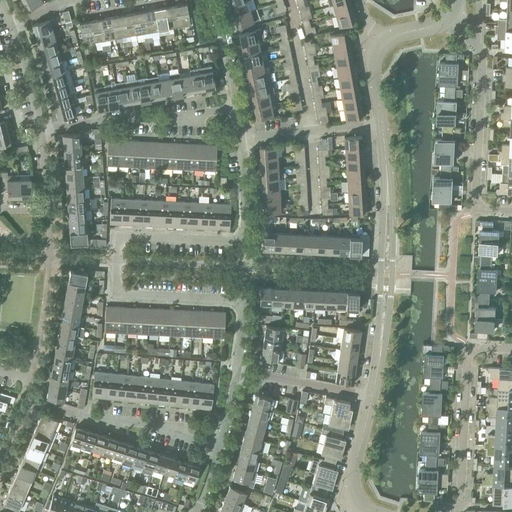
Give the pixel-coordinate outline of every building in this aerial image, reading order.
[(42,2),(41,0),(22,0),(27,9),(42,2)] [(230,6),(234,16),(250,11),(247,0),(230,6)] [(333,5),(336,15),(353,11),(350,0),(333,5)] [(508,1),(508,10),(511,10),(511,0),(499,0),(500,1),(508,1)] [(191,25),(187,3),(176,5),(180,27),(191,25)] [(165,7),(169,29),(180,27),(176,5),(165,7)] [(165,7),(154,9),(158,31),(169,29),(165,7)] [(148,33),(158,31),(154,9),(144,11),(148,33)] [(73,25),(68,10),(62,12),(67,26),(73,25)] [(496,29),(511,29),(511,10),(508,10),(507,19),(499,19),(499,25),(496,25),(496,29)] [(144,11),(133,13),(137,35),(148,33),(144,11)] [(254,22),(250,11),(234,16),(237,27),(239,26),(240,30),(253,26),(252,22),(254,22)] [(356,22),(353,11),(336,15),(339,27),(356,22)] [(138,39),(137,35),(133,13),(122,15),(126,37),(127,41),(131,40),(138,39)] [(112,17),(116,39),(122,37),(123,41),(127,41),(126,37),(122,15),(112,17)] [(109,44),(111,44),(110,40),(116,39),(112,17),(101,19),(105,41),(105,44),(109,43),(109,44)] [(51,25),(55,23),(54,18),(33,24),(36,35),(53,30),(51,25)] [(105,41),(101,19),(90,21),(94,43),(105,41)] [(94,43),(90,21),(79,23),(83,45),(94,43)] [(239,33),(241,44),(258,40),(263,39),(261,29),(254,30),(253,26),(240,30),(241,33),(239,33)] [(511,49),(511,29),(496,29),(496,32),(498,32),(498,39),(506,39),(506,49),(511,49)] [(36,35),(39,45),(56,41),(53,30),(36,35)] [(347,31),(330,34),(332,45),(349,42),(347,31)] [(241,44),(243,54),(260,51),(258,40),(241,44)] [(59,51),(56,41),(39,45),(42,56),(59,51)] [(351,53),(349,42),(332,45),(334,56),(351,53)] [(61,61),(59,51),(42,56),(45,66),(62,61),(61,61)] [(243,54),(246,65),(263,62),(260,51),(243,54)] [(351,53),(334,56),(336,66),(353,63),(351,53)] [(465,54),(447,54),(446,62),(440,62),(439,73),(459,74),(459,70),(457,69),(457,58),(464,59),(465,54)] [(45,66),(48,77),(64,72),(69,71),(66,60),(61,61),(62,61),(45,66)] [(246,65),(248,76),(265,72),(263,62),(246,65)] [(355,74),(353,63),(336,66),(338,77),(355,74)] [(211,66),(200,67),(205,90),(216,88),(212,71),(211,66)] [(190,69),(191,75),(192,77),(194,91),(205,90),(200,67),(190,69)] [(503,73),(503,77),(511,77),(511,67),(506,67),(506,73),(503,73)] [(64,72),(48,77),(51,87),(67,82),(72,81),(69,71),(64,72)] [(169,78),(170,78),(173,95),(183,93),(180,76),(180,77),(179,72),(169,74),(169,78)] [(248,76),(250,86),(267,83),(265,72),(248,76)] [(459,78),(459,74),(439,73),(439,84),(445,85),(445,93),(463,94),(463,90),(456,89),(456,78),(459,78)] [(127,81),(126,81),(130,103),(141,101),(137,79),(136,74),(126,76),(127,81)] [(355,74),(338,77),(340,88),(357,85),(355,74)] [(192,92),(194,91),(192,77),(191,75),(180,76),(183,93),(192,92)] [(151,99),(162,97),(159,80),(158,80),(158,76),(147,78),(151,99)] [(141,101),(151,99),(147,78),(147,77),(137,79),(141,101)] [(511,87),(511,77),(503,77),(503,81),(505,81),(505,87),(511,87)] [(169,78),(159,80),(162,97),(173,95),(170,78),(169,78)] [(111,83),(105,85),(109,107),(120,105),(115,83),(114,80),(111,81),(111,83)] [(51,87),(54,97),(70,93),(75,91),(72,81),(67,82),(51,87)] [(126,81),(115,83),(120,105),(130,103),(126,81)] [(250,86),(252,97),(269,94),(267,83),(250,86)] [(97,109),(109,107),(105,85),(104,85),(104,86),(93,88),(97,109)] [(359,96),(357,85),(340,88),(342,99),(359,96)] [(75,91),(70,93),(54,97),(57,108),(73,103),(86,99),(85,95),(77,98),(75,91)] [(463,97),(463,94),(445,93),(444,100),(438,100),(437,112),(457,113),(457,108),(455,108),(455,97),(463,97)] [(252,97),(254,108),(271,104),(269,94),(252,97)] [(359,96),(342,99),(344,109),(361,106),(359,96)] [(76,114),(73,103),(57,108),(58,112),(56,113),(58,121),(62,120),(68,118),(68,116),(76,114)] [(273,115),(271,104),(254,108),(256,119),(273,115)] [(501,115),(511,115),(511,105),(504,105),(504,112),(501,112),(501,115)] [(363,117),(361,106),(344,109),(346,120),(363,117)] [(457,117),(457,113),(437,112),(437,123),(443,123),(443,132),(461,133),(461,128),(454,128),(454,117),(457,117)] [(511,126),(511,135),(511,115),(501,115),(501,119),(504,119),(503,125),(511,126)] [(0,151),(7,150),(6,146),(6,145),(10,143),(7,132),(0,133),(0,151)] [(461,136),(461,133),(443,132),(443,139),(436,139),(435,151),(455,151),(455,147),(453,147),(453,135),(461,136)] [(63,135),(63,146),(81,144),(80,133),(63,135)] [(499,150),(499,154),(511,154),(511,135),(511,144),(502,144),(502,150),(499,150)] [(344,137),(345,148),(362,147),(362,136),(344,137)] [(118,166),(119,140),(108,140),(107,165),(118,166)] [(130,141),(119,140),(118,166),(129,167),(130,141)] [(141,141),(130,141),(129,167),(139,167),(141,141)] [(152,142),(141,141),(139,167),(150,168),(152,142)] [(162,142),(152,142),(150,168),(161,168),(162,142)] [(173,143),(162,142),(161,168),(172,169),(173,143)] [(184,144),(173,143),(172,169),(183,169),(184,144)] [(27,144),(12,148),(14,154),(29,151),(27,144)] [(82,155),(81,144),(63,146),(64,156),(82,155)] [(195,144),(184,144),(183,169),(194,170),(195,144)] [(206,145),(195,144),(194,170),(204,170),(206,145)] [(217,145),(206,145),(204,170),(216,171),(216,174),(218,174),(218,169),(216,169),(217,145)] [(260,147),(260,158),(277,156),(277,146),(260,147)] [(345,148),(346,159),(363,158),(362,147),(345,148)] [(455,155),(455,151),(435,151),(435,161),(441,162),(441,170),(459,171),(459,167),(452,166),(452,155),(455,155)] [(511,173),(511,154),(499,154),(499,158),(502,158),(501,164),(503,164),(503,173),(509,173),(509,174),(511,173)] [(82,166),(82,155),(64,156),(65,167),(82,166)] [(260,158),(261,169),(278,167),(277,156),(260,158)] [(346,159),(346,170),(364,168),(363,158),(346,159)] [(83,177),(82,166),(65,167),(66,178),(83,177)] [(279,178),(278,167),(261,169),(262,180),(279,178)] [(346,170),(347,180),(364,179),(364,168),(346,170)] [(459,174),(459,171),(441,170),(441,177),(434,177),(433,189),(453,190),(453,185),(451,185),(451,174),(459,174)] [(8,172),(1,172),(2,187),(7,187),(8,198),(19,197),(19,180),(19,175),(8,175),(8,172)] [(497,193),(511,193),(511,173),(509,174),(509,183),(500,182),(500,189),(497,189),(497,193)] [(84,188),(83,177),(66,178),(66,189),(84,188)] [(279,189),(279,178),(262,180),(262,190),(279,189)] [(31,179),(19,180),(19,197),(31,197),(31,179)] [(347,180),(348,191),(365,190),(364,179),(347,180)] [(85,198),(84,188),(66,189),(67,200),(85,198)] [(262,190),(263,201),(280,200),(279,189),(262,190)] [(453,194),(453,190),(433,189),(433,200),(440,200),(439,208),(457,209),(457,205),(450,205),(450,194),(453,194)] [(348,191),(348,202),(366,201),(365,190),(348,191)] [(85,209),(85,198),(67,200),(68,210),(85,209)] [(121,224),(122,198),(111,198),(110,224),(121,224)] [(122,198),(121,224),(132,225),(133,199),(122,198)] [(144,199),(133,199),(132,225),(142,225),(144,199)] [(155,200),(144,199),(142,225),(153,226),(155,200)] [(165,200),(155,200),(153,226),(164,226),(165,200)] [(176,201),(165,200),(164,226),(175,227),(176,201)] [(281,212),(280,200),(263,201),(264,213),(281,212)] [(187,201),(176,201),(175,227),(186,227),(187,201)] [(198,202),(192,202),(187,201),(186,227),(197,228),(198,202)] [(366,213),(366,201),(348,202),(349,214),(366,213)] [(198,202),(197,228),(207,228),(209,203),(198,202)] [(220,203),(209,203),(207,228),(218,229),(220,203)] [(220,203),(218,229),(230,230),(231,204),(220,203)] [(86,220),(85,209),(68,210),(69,221),(86,220)] [(87,231),(86,220),(69,221),(69,232),(87,231)] [(480,236),(480,241),(499,242),(500,230),(493,230),(494,222),(476,221),(476,225),(483,225),(482,236),(480,236)] [(69,232),(70,243),(88,242),(87,231),(69,232)] [(262,250),(274,250),(274,233),(263,233),(262,250)] [(285,234),(274,233),(274,250),(284,251),(285,234)] [(296,234),(285,234),(284,251),(295,251),(296,234)] [(295,251),(306,252),(307,235),(296,234),(295,251)] [(350,237),(349,254),(368,255),(369,235),(350,234),(350,237)] [(318,235),(307,235),(306,252),(317,253),(318,235)] [(329,236),(318,235),(317,253),(328,253),(329,236)] [(339,236),(329,236),(328,253),(338,254),(339,236)] [(350,237),(339,236),(338,254),(349,254),(350,237)] [(499,242),(480,241),(480,245),(482,245),(481,256),(474,256),(474,260),(492,261),(492,253),(499,253),(499,242)] [(491,269),(492,261),(474,260),(474,264),(481,264),(480,275),(478,275),(478,280),(497,281),(498,269),(491,269)] [(68,280),(85,283),(87,272),(70,269),(68,280)] [(68,280),(67,288),(66,291),(83,294),(85,283),(68,280)] [(472,299),(490,300),(490,291),(497,292),(497,281),(478,280),(478,284),(480,284),(480,295),(472,295),(472,299)] [(271,305),(272,288),(260,287),(260,304),(271,305)] [(271,305),(282,305),(282,288),(272,288),(271,305)] [(282,305),(292,306),(293,289),(282,288),(282,305)] [(292,306),(303,306),(304,289),(293,289),(292,306)] [(303,306),(314,307),(315,290),(304,289),(303,306)] [(314,307),(325,307),(326,290),(315,290),(314,307)] [(325,307),(336,308),(337,291),(326,290),(325,307)] [(81,304),(83,294),(66,291),(64,301),(81,304)] [(347,291),(337,291),(336,308),(346,308),(347,291)] [(359,292),(347,291),(346,308),(358,309),(359,292)] [(495,319),(496,307),(489,307),(490,300),(472,299),(472,302),(479,302),(479,307),(477,307),(476,318),(495,319)] [(64,301),(62,312),(80,315),(81,304),(64,301)] [(115,333),(117,307),(106,306),(105,332),(115,333)] [(115,333),(126,333),(128,307),(117,307),(115,333)] [(138,308),(128,307),(126,333),(137,334),(138,308)] [(137,334),(148,334),(149,308),(138,308),(137,334)] [(160,309),(149,308),(148,334),(159,335),(160,309)] [(159,335),(170,335),(171,309),(160,309),(159,335)] [(170,335),(180,336),(182,310),(171,309),(170,335)] [(193,311),(182,310),(180,336),(191,336),(193,311)] [(191,336),(202,337),(203,311),(193,311),(191,336)] [(202,337),(213,337),(214,312),(203,311),(202,337)] [(62,312),(60,323),(78,326),(80,315),(62,312)] [(225,312),(214,312),(213,337),(224,338),(225,312)] [(495,319),(476,318),(476,329),(478,329),(478,333),(470,333),(470,337),(488,338),(488,330),(495,330),(495,326),(503,327),(503,319),(495,319)] [(60,323),(59,333),(76,336),(76,337),(82,338),(82,337),(83,337),(84,327),(78,326),(60,323)] [(264,336),(281,338),(283,328),(266,325),(264,336)] [(344,327),(342,338),(359,341),(361,330),(344,327)] [(59,333),(57,344),(74,347),(76,337),(76,336),(59,333)] [(264,336),(263,347),(280,349),(281,338),(264,336)] [(342,338),(340,349),(357,351),(359,341),(342,338)] [(57,344),(55,355),(72,358),(74,347),(57,344)] [(425,353),(425,365),(444,366),(444,360),(442,360),(443,350),(450,350),(450,346),(432,345),(432,354),(425,353)] [(280,349),(263,347),(261,358),(283,361),(284,350),(280,349)] [(158,348),(157,355),(169,356),(169,348),(158,348)] [(340,349),(339,359),(356,362),(357,351),(340,349)] [(55,355),(53,365),(70,368),(72,358),(55,355)] [(339,359),(337,370),(354,373),(356,362),(339,359)] [(53,365),(51,376),(68,379),(70,368),(53,365)] [(430,385),(448,385),(448,381),(441,381),(442,371),(444,371),(444,366),(425,365),(424,376),(431,376),(430,385)] [(510,368),(489,367),(488,371),(491,372),(491,378),(499,378),(499,387),(510,388),(510,368)] [(353,384),(354,373),(337,370),(336,381),(353,384)] [(92,396),(103,397),(106,372),(95,371),(92,396)] [(106,372),(103,397),(114,399),(117,373),(106,372)] [(117,373),(114,399),(125,400),(127,374),(117,373)] [(125,400),(135,401),(138,375),(127,374),(125,400)] [(138,375),(135,401),(146,402),(149,376),(138,375)] [(51,376),(49,387),(66,390),(68,379),(51,376)] [(146,402),(157,403),(160,378),(149,376),(146,402)] [(160,378),(157,403),(168,405),(171,379),(160,378)] [(168,405),(179,406),(181,380),(171,379),(168,405)] [(181,380),(179,406),(189,407),(192,381),(181,380)] [(189,407),(200,408),(203,382),(192,381),(189,407)] [(214,383),(203,382),(200,408),(211,409),(214,383)] [(448,385),(430,385),(430,392),(423,392),(423,403),(442,404),(443,392),(440,392),(441,388),(448,389),(448,385)] [(64,401),(66,390),(49,387),(47,398),(64,401)] [(510,388),(499,387),(498,397),(490,396),(489,402),(487,402),(487,406),(509,407),(510,388)] [(306,404),(308,392),(302,391),(300,402),(306,404)] [(86,395),(80,393),(77,407),(84,408),(86,395)] [(256,393),(253,404),(269,409),(272,398),(256,393)] [(350,402),(325,397),(324,403),(332,405),(330,414),(350,419),(352,409),(349,408),(350,402)] [(298,399),(293,398),(292,398),(289,413),(295,414),(298,399)] [(428,423),(446,424),(446,423),(448,423),(449,415),(442,415),(442,404),(423,403),(422,414),(429,415),(428,423)] [(269,409),(253,404),(250,414),(267,419),(269,409)] [(497,417),(497,426),(508,427),(509,407),(487,406),(486,410),(489,410),(489,416),(497,417)] [(42,413),(38,423),(53,430),(57,420),(42,413)] [(250,414),(247,425),(264,429),(267,419),(250,414)] [(304,416),(298,414),(296,421),(303,423),(304,416)] [(324,423),(322,428),(343,433),(344,427),(348,428),(350,419),(330,414),(328,424),(324,423)] [(49,440),(53,430),(38,423),(33,433),(49,440)] [(421,430),(421,442),(440,443),(440,438),(438,438),(439,427),(446,427),(446,424),(428,423),(428,431),(421,430)] [(264,429),(247,425),(244,435),(261,440),(264,429)] [(485,441),(485,445),(507,446),(508,427),(497,426),(496,435),(488,435),(488,441),(485,441)] [(71,444),(81,447),(86,431),(76,427),(71,444)] [(342,438),(343,433),(322,428),(321,433),(326,434),(323,444),(343,449),(345,439),(342,438)] [(86,431),(81,447),(91,450),(96,434),(86,431)] [(45,450),(49,440),(33,433),(29,443),(45,450)] [(107,437),(96,434),(91,450),(102,453),(107,437)] [(244,435),(241,446),(258,450),(263,452),(266,441),(261,440),(244,435)] [(107,437),(102,453),(112,457),(117,440),(107,437)] [(127,444),(117,440),(112,457),(122,460),(127,444)] [(427,462),(444,462),(444,458),(437,458),(438,448),(440,448),(440,443),(421,442),(420,453),(427,453),(427,462)] [(40,460),(45,450),(29,443),(25,453),(40,460)] [(132,463),(133,463),(138,447),(127,444),(122,460),(121,464),(131,467),(132,463)] [(341,458),(343,449),(323,444),(321,453),(325,455),(324,460),(335,463),(337,457),(341,458)] [(495,456),(495,465),(506,465),(507,446),(485,445),(484,448),(487,449),(487,455),(495,456)] [(258,450),(241,446),(238,456),(255,461),(258,450)] [(133,463),(143,466),(148,450),(138,447),(133,463)] [(158,453),(148,450),(143,466),(141,471),(151,474),(153,470),(158,453)] [(290,450),(286,463),(293,466),(297,452),(290,450)] [(25,453),(21,463),(36,470),(40,460),(25,453)] [(163,473),(169,457),(158,453),(153,470),(163,473)] [(238,456),(236,467),(252,471),(255,461),(238,456)] [(179,460),(169,457),(163,473),(174,476),(179,460)] [(315,473),(335,479),(337,469),(334,468),(335,463),(324,460),(319,458),(318,461),(312,459),(309,471),(315,473)] [(184,479),(184,480),(189,463),(179,460),(174,476),(172,481),(182,484),(184,479)] [(444,466),(444,462),(427,462),(426,469),(420,469),(419,481),(438,481),(438,476),(436,476),(437,465),(444,466)] [(32,480),(36,470),(21,463),(16,473),(32,480)] [(84,473),(86,467),(86,466),(76,463),(73,471),(84,474),(84,473)] [(200,467),(192,464),(189,463),(184,480),(195,483),(200,467)] [(483,479),(483,483),(505,484),(506,465),(495,465),(494,474),(486,473),(486,480),(483,479)] [(252,471),(236,467),(233,477),(234,478),(234,480),(253,487),(257,472),(252,471)] [(27,489),(32,480),(16,473),(12,483),(27,489)] [(332,488),(335,479),(315,473),(312,482),(311,488),(327,493),(328,487),(332,488)] [(272,494),(277,478),(268,476),(263,491),(272,494)] [(425,492),(424,500),(442,501),(442,497),(435,496),(436,486),(438,486),(438,481),(419,481),(418,491),(425,492)] [(23,499),(27,489),(12,483),(8,493),(23,499)] [(505,484),(483,483),(483,487),(485,487),(485,493),(493,494),(493,503),(504,504),(505,484)] [(230,486),(226,496),(242,502),(246,492),(230,486)] [(325,498),(327,493),(311,488),(309,487),(307,487),(304,488),(301,491),(300,494),(301,498),(303,500),(306,502),(325,508),(328,499),(325,498)] [(19,510),(23,499),(8,493),(3,503),(19,510)] [(48,511),(50,511),(59,511),(64,498),(53,495),(51,500),(49,499),(45,508),(48,509),(48,511)] [(237,511),(242,502),(226,496),(222,506),(237,511)] [(59,511),(70,511),(74,501),(64,498),(59,511)] [(74,501),(70,511),(81,511),(84,505),(74,501)] [(95,508),(93,511),(104,511),(107,505),(96,502),(94,508),(95,508)] [(324,511),(325,508),(306,502),(303,511),(294,508),(292,511),(324,511)] [(167,503),(164,510),(171,511),(174,511),(176,506),(167,503)]
